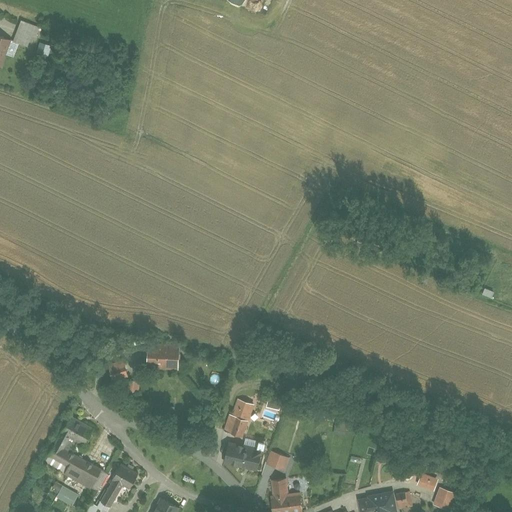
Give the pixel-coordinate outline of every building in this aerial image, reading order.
[(253,0),(250,9),(259,13),(264,0),(253,0)] [(20,20),(12,42),(26,47),(29,37),(35,39),(39,27),(20,20)] [(0,35),(0,67),(11,40),(0,35)] [(51,46),(38,42),(34,54),(47,59),(51,46)] [(178,370),(180,344),(148,342),(147,368),(178,370)] [(141,391),(140,379),(128,379),(128,362),(111,362),(112,384),(118,384),(118,392),(141,391)] [(269,397),(267,407),(280,410),(282,400),(269,397)] [(254,405),(238,398),(231,415),(248,421),(254,405)] [(273,422),(276,415),(265,411),(263,419),(273,422)] [(71,418),(46,461),(65,472),(65,473),(92,489),(103,469),(66,447),(71,437),(85,445),(93,431),(71,418)] [(229,441),(224,462),(257,470),(262,450),(257,448),(229,441)] [(259,441),(257,448),(262,450),(264,450),(266,443),(259,441)] [(284,455),(275,452),(271,465),(280,468),(284,455)] [(138,475),(120,465),(113,479),(114,480),(127,487),(130,489),(138,475)] [(422,473),(418,485),(434,491),(435,489),(437,483),(438,479),(422,473)] [(273,494),(271,494),(273,511),(278,511),(303,509),(301,490),(289,492),(287,477),(271,479),(273,494)] [(59,491),(63,483),(56,480),(53,488),(59,491)] [(127,487),(114,480),(100,498),(101,499),(112,505),(113,505),(127,487)] [(80,494),(64,485),(58,496),(73,505),(80,494)] [(440,487),(433,504),(450,510),(456,492),(440,487)] [(410,491),(396,493),(399,509),(413,507),(410,491)] [(368,497),(358,498),(360,511),(396,511),(394,492),(368,497)] [(161,495),(152,511),(172,511),(177,503),(161,495)] [(107,511),(112,505),(101,499),(98,504),(93,502),(87,511),(107,511)]
